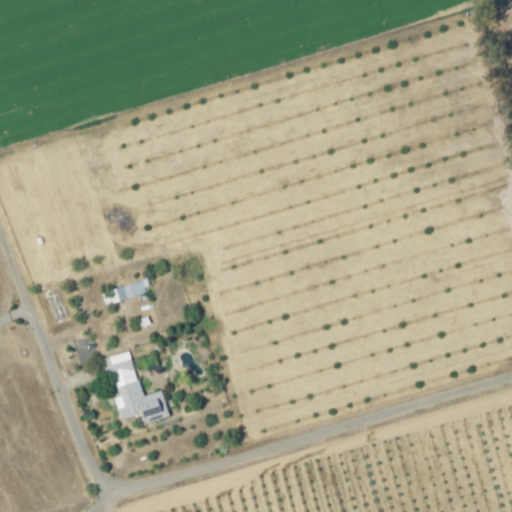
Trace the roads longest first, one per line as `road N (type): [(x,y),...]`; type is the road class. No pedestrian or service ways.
road 1 (residential): [(511,376),(151,480),(115,479)]
road 2 (residential): [(115,479),(87,445),(0,220)]
